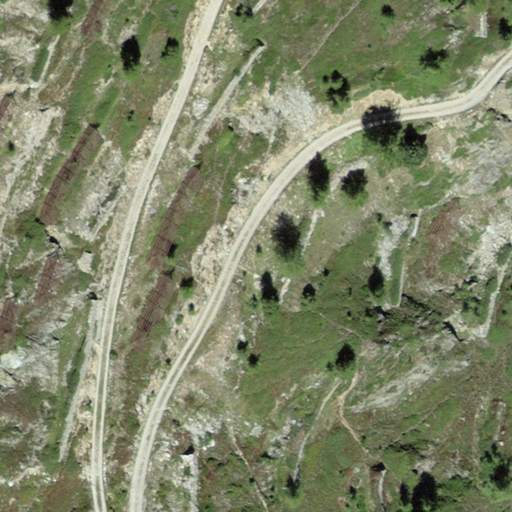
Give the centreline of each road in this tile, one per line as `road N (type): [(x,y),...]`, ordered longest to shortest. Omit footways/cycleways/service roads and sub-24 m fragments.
road 1 (track): [(511,58),(471,97),(348,126),(305,152),(266,198),(149,400),(139,511)]
road 2 (track): [(99,511),(96,460),(112,295),(144,177),(214,0)]
